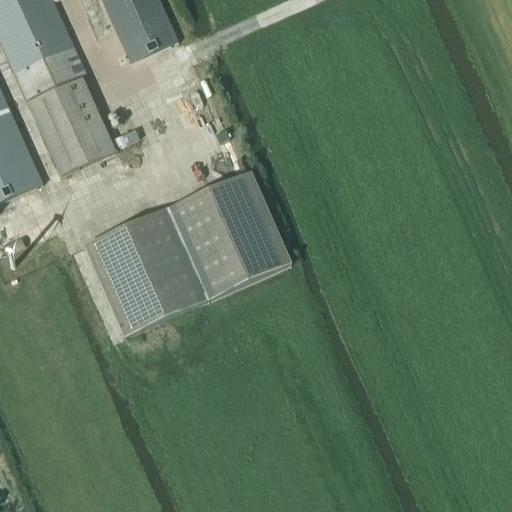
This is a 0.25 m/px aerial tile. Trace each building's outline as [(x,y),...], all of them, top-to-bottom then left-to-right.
[(0,0),(0,46),(14,78),(26,105),(85,78),(49,0),(0,0)] [(99,0),(130,67),(177,46),(156,0),(99,0)] [(60,181),(115,156),(82,82),(27,107),(60,181)] [(0,208),(44,188),(0,92),(0,208)] [(251,178),(85,251),(125,343),(291,270),(251,178)]
